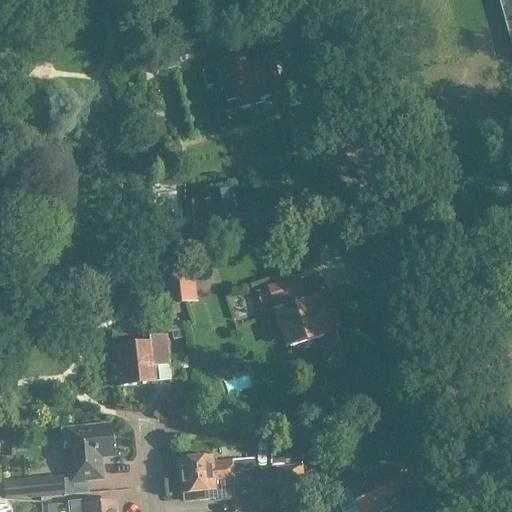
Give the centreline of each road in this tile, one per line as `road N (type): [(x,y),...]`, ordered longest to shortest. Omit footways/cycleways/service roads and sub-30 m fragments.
road 1 (secondary): [(474,436),(391,232),(322,0)]
road 2 (residential): [(156,511),(149,443),(166,434),(438,442),(474,436)]
